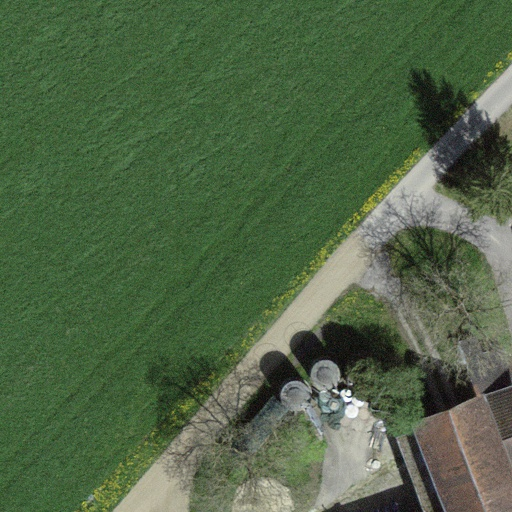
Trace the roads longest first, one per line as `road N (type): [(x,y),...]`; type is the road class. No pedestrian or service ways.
road 1 (track): [(511,94),(128,511)]
road 2 (track): [(448,394),(356,262)]
road 3 (track): [(511,279),(462,146)]
